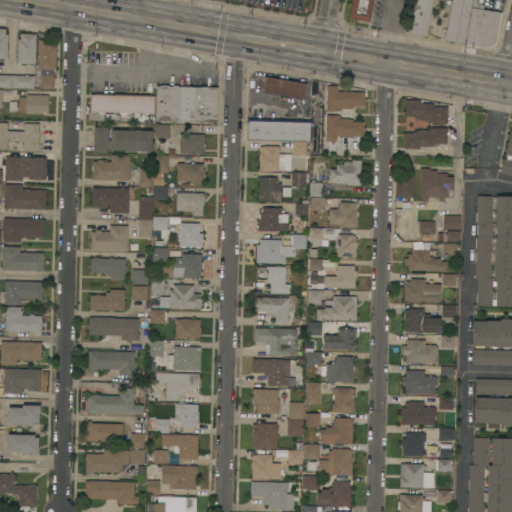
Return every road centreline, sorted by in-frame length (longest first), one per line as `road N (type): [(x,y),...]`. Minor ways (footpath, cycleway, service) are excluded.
road 1 (residential): [(71,18),(62,511)]
road 2 (residential): [(236,35),(224,511)]
road 3 (residential): [(383,73),(373,511)]
road 4 (primary): [(24,0),(54,15),(194,40),(236,35)]
road 5 (primary): [(329,51),(340,65),(383,73),(447,84),(467,75)]
road 6 (primary): [(467,75),(451,61),(345,42),(329,51)]
